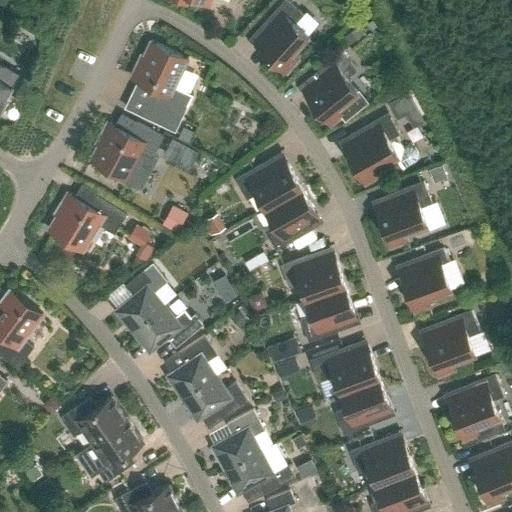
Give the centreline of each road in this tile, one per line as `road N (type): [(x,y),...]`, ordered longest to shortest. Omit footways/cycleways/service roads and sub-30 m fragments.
road 1 (residential): [(463,511),(349,209),(310,142),(276,91),(183,22),(137,0)]
road 2 (residential): [(8,242),(92,317),(170,425),(217,511)]
road 3 (residential): [(42,182),(137,0)]
